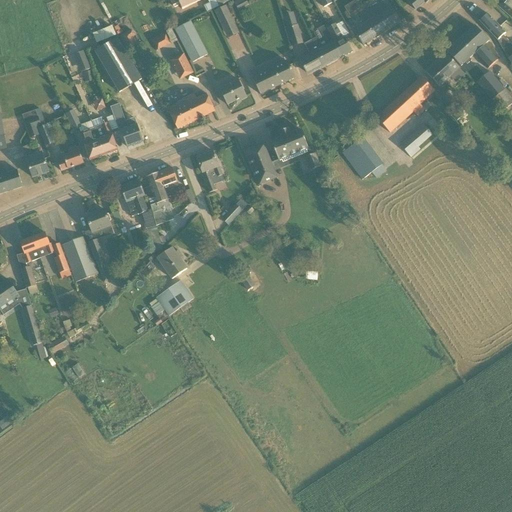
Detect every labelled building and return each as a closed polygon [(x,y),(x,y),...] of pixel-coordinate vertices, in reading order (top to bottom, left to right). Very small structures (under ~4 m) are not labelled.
[(179,4),(182,10),(202,0),(169,0),(173,7),(179,4)] [(211,10),(219,6),(216,0),(204,6),(207,12),(211,10)] [(238,0),(234,2),(238,10),(248,5),(245,0),(238,0)] [(318,0),(323,8),(333,3),(330,0),(318,0)] [(354,31),(358,38),(364,46),(400,23),(385,0),(384,0),(358,17),(363,25),(354,31)] [(411,0),(408,2),(409,3),(415,10),(425,2),(426,4),(430,0),(411,0)] [(511,0),(502,0),(498,5),(505,12),(511,17),(511,0)] [(233,22),(225,6),(215,11),(222,28),(233,22)] [(503,51),(509,58),(511,55),(511,45),(503,36),(505,34),(487,14),(479,21),(499,44),(503,51)] [(175,30),(192,63),(208,55),(191,22),(175,30)] [(323,39),(318,42),(316,38),(312,40),(318,51),(300,60),(307,74),(310,75),(352,52),(344,37),(342,38),(335,24),(327,29),(325,25),(318,29),(323,39)] [(287,28),(292,47),(303,44),(298,25),(287,28)] [(93,34),(97,44),(116,36),(112,26),(93,34)] [(447,52),(461,67),(465,63),(467,65),(471,61),(470,59),(474,55),(488,70),(498,60),(484,46),(489,41),(475,26),(447,52)] [(141,50),(133,37),(135,36),(131,30),(119,37),(131,56),(141,50)] [(167,32),(150,38),(155,50),(171,44),(167,32)] [(95,52),(119,93),(142,80),(117,39),(95,52)] [(74,56),(81,73),(90,69),(83,52),(74,56)] [(170,61),(180,80),(194,73),(184,54),(170,61)] [(426,73),(433,80),(440,88),(451,78),(455,83),(465,75),(447,54),(426,73)] [(263,74),(253,78),(252,79),(260,95),(295,78),(287,62),(273,69),(270,63),(260,68),(263,74)] [(84,72),(86,82),(93,81),(91,71),(84,72)] [(476,84),(501,114),(511,104),(511,98),(490,72),(476,84)] [(420,105),(435,92),(421,77),(376,118),(390,134),(414,112),(418,117),(425,110),(420,105)] [(219,89),(223,96),(227,105),(240,99),(241,101),(247,98),(238,80),(219,89)] [(213,108),(214,108),(209,98),(208,98),(206,94),(179,107),(177,103),(168,108),(170,111),(169,112),(171,116),(170,116),(175,126),(176,126),(177,130),(215,111),(213,108)] [(443,104),(456,121),(464,115),(450,98),(443,104)] [(101,100),(93,103),(96,111),(104,108),(101,100)] [(119,104),(110,107),(119,133),(122,132),(127,147),(134,145),(135,146),(141,144),(140,143),(143,142),(137,125),(136,125),(128,128),(119,104)] [(94,127),(91,122),(81,125),(74,111),(66,115),(74,131),(79,128),(81,132),(80,133),(90,161),(104,156),(94,127)] [(40,126),(37,116),(24,121),(30,140),(39,136),(37,128),(40,126)] [(101,118),(91,122),(94,127),(104,156),(118,151),(108,123),(104,125),(101,118)] [(38,129),(46,147),(55,144),(47,125),(38,129)] [(424,126),(400,146),(411,158),(420,150),(418,148),(432,135),(424,126)] [(271,142),(278,161),(303,151),(305,157),(305,158),(310,171),(320,167),(315,154),(314,154),(312,147),(308,149),(300,130),(290,134),(288,129),(279,132),(281,138),(271,142)] [(343,154),(348,162),(362,181),(372,173),(376,179),(386,171),(382,166),(362,139),(343,154)] [(68,151),(69,155),(63,157),(64,160),(58,162),(61,171),(83,163),(78,148),(76,148),(75,146),(69,149),(70,151),(68,151)] [(277,178),(264,146),(254,149),(254,148),(244,152),(258,186),(277,178)] [(25,157),(29,169),(33,178),(49,173),(41,152),(25,157)] [(196,158),(205,181),(209,193),(216,190),(212,180),(222,176),(213,152),(196,158)] [(0,194),(23,187),(17,171),(4,175),(2,168),(0,169),(0,194)] [(151,206),(152,210),(155,222),(156,227),(160,226),(175,220),(174,217),(166,196),(180,191),(172,168),(147,177),(156,204),(151,206)] [(155,222),(152,210),(148,211),(142,198),(145,197),(139,181),(120,188),(132,218),(141,214),(146,230),(147,230),(153,253),(162,251),(158,233),(156,227),(155,222)] [(180,193),(185,206),(195,202),(190,189),(180,193)] [(222,220),(228,225),(247,205),(241,199),(222,220)] [(250,207),(245,211),(249,215),(254,211),(250,207)] [(104,238),(105,238),(114,234),(115,238),(121,236),(116,223),(112,214),(107,216),(105,210),(86,217),(91,231),(100,227),(104,238)] [(33,238),(37,250),(40,258),(48,255),(55,253),(51,244),(50,244),(45,233),(39,236),(38,234),(34,236),(33,238)] [(84,237),(61,246),(65,255),(76,284),(82,281),(83,280),(98,274),(87,246),(84,237)] [(40,258),(37,250),(33,238),(20,243),(24,254),(22,255),(26,264),(32,261),(40,258)] [(110,281),(101,258),(105,257),(98,240),(89,243),(104,284),(110,281)] [(164,254),(157,258),(172,279),(177,276),(178,275),(187,269),(186,269),(181,261),(182,258),(177,250),(175,252),(172,248),(164,254)] [(294,264),(317,266),(318,252),(295,251),(294,264)] [(143,262),(147,266),(155,257),(151,253),(143,262)] [(59,274),(60,274),(62,279),(71,276),(69,270),(63,255),(54,259),(59,274)] [(141,273),(146,278),(155,268),(150,263),(141,273)] [(35,287),(37,286),(31,267),(20,270),(26,289),(28,289),(30,296),(37,293),(35,287)] [(0,287),(0,310),(3,316),(23,302),(21,299),(8,280),(0,284),(0,287)] [(156,298),(169,317),(180,309),(188,304),(193,300),(180,281),(156,298)] [(188,304),(180,309),(181,311),(182,313),(190,307),(189,305),(188,304)] [(22,309),(28,332),(37,329),(31,306),(22,309)] [(53,318),(59,316),(56,309),(50,311),(53,318)] [(63,323),(65,329),(71,327),(69,320),(63,323)] [(161,325),(169,339),(177,335),(169,320),(161,325)] [(67,334),(70,339),(90,327),(87,322),(67,334)] [(47,346),(52,355),(69,345),(63,336),(47,346)]
